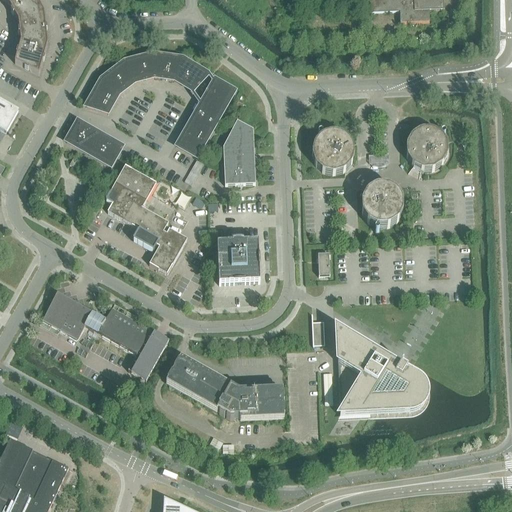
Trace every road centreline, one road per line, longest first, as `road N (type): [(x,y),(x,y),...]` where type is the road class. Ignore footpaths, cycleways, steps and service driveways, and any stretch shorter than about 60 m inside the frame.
road 1 (unclassified): [(281,86),(289,291),(271,319),(193,328),(53,254)]
road 2 (unclassified): [(53,254),(17,224),(13,188),(103,24)]
road 3 (unclassified): [(281,86),(511,81)]
road 4 (unclassified): [(139,466),(0,392)]
